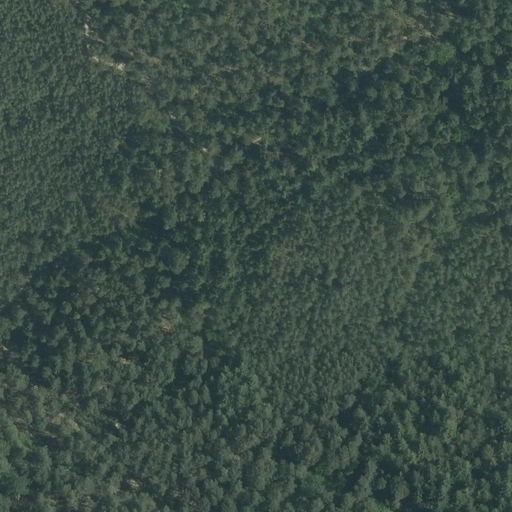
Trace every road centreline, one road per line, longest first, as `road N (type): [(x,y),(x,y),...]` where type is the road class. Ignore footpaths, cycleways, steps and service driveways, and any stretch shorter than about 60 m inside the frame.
road 1 (track): [(218,167),(147,77),(91,49),(77,0)]
road 2 (track): [(511,234),(427,24)]
